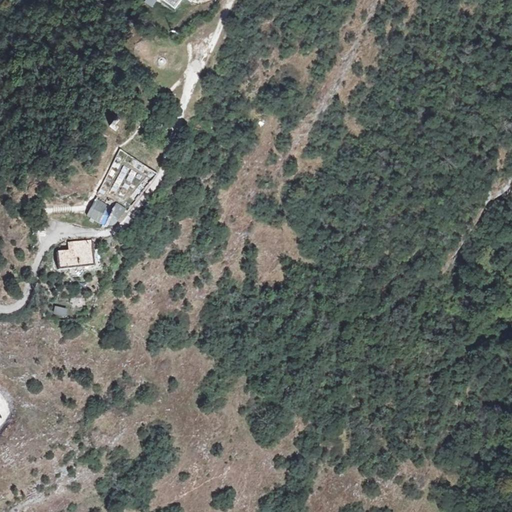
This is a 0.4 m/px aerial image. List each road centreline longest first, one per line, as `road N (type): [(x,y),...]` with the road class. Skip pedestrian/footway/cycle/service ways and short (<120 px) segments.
road 1 (track): [(103,233),(123,224),(152,188),(228,0)]
road 2 (residential): [(0,309),(17,307),(46,245),(69,233),(103,233)]
